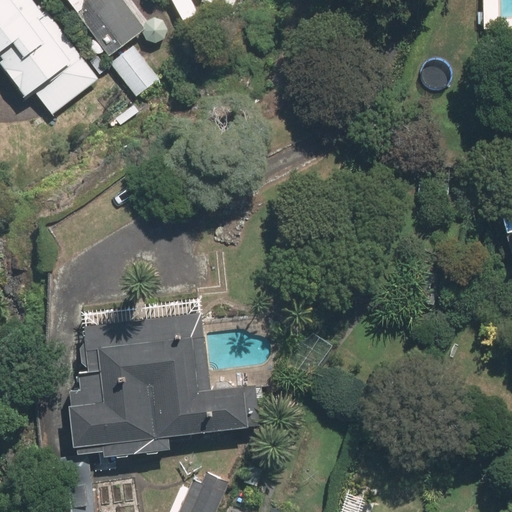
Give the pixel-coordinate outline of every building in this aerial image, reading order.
[(0,0),(0,57),(2,56),(32,99),(43,92),(58,113),(106,80),(82,45),(77,49),(43,0),(0,0)] [(131,0),(77,0),(115,53),(152,27),(131,0)] [(200,0),(179,0),(189,20),(206,12),(200,0)] [(136,42),(111,62),(139,96),(163,76),(136,42)] [(70,401),(75,443),(79,442),(80,449),(106,446),(107,453),(173,445),(172,432),(251,423),(246,379),(215,383),(206,305),(85,320),(91,371),(82,372),(83,385),(72,386),(73,401),(70,401)] [(100,511),(95,454),(52,458),(57,511),(100,511)] [(182,482),(170,511),(217,511),(232,472),(200,460),(190,485),(182,482)]
